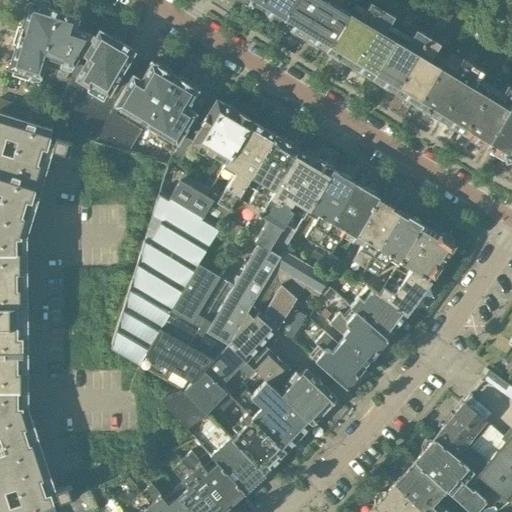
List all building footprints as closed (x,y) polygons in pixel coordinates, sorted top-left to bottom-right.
[(29,2),(22,25),(10,66),(14,68),(13,73),(29,78),(30,75),(39,78),(41,72),(46,55),(44,54),(57,10),(48,7),(49,2),(48,0),(33,0),(33,3),(29,2)] [(261,0),(257,7),(282,22),(294,0),(261,0)] [(294,0),(282,22),(304,36),(311,25),(325,0),(294,0)] [(327,49),(354,4),(356,0),(325,0),(311,25),(304,36),(327,49)] [(371,2),(365,10),(354,4),(327,49),(350,63),(373,25),(383,9),(371,2)] [(373,77),(400,31),(389,24),(394,16),(383,9),(373,25),(350,63),(373,77)] [(77,16),(57,10),(44,54),(46,55),(41,72),(56,77),(56,74),(70,80),(96,35),(74,28),(77,16)] [(87,137),(131,74),(122,69),(133,51),(131,49),(131,48),(119,40),(118,41),(99,29),(96,35),(70,80),(47,125),(87,137)] [(395,91),(428,36),(416,29),(411,38),(400,31),(373,77),(395,91)] [(446,59),(435,52),(440,43),(428,36),(395,91),(418,104),(446,59)] [(457,66),(446,59),(418,104),(441,118),(474,64),(462,57),(457,66)] [(132,73),(131,74),(87,137),(87,138),(128,151),(142,130),(110,110),(113,104),(146,124),(175,75),(170,72),(155,63),(151,61),(141,79),(132,73)] [(491,86),(480,80),(486,71),(474,64),(441,118),(464,132),(491,86)] [(178,77),(175,75),(146,124),(176,142),(195,111),(186,106),(197,88),(192,86),(193,85),(178,77)] [(503,93),(491,86),(464,132),(487,146),(511,104),(511,86),(508,85),(503,93)] [(0,111),(24,119),(28,106),(0,97),(0,111)] [(222,168),(225,162),(251,120),(217,99),(192,141),(211,152),(207,159),(222,168)] [(511,158),(511,104),(487,146),(505,157),(506,160),(511,158)] [(20,249),(20,233),(52,128),(24,119),(0,111),(0,511),(38,511),(54,504),(22,405),(21,333),(16,333),(16,305),(21,305),(20,249)] [(248,175),(273,133),(251,120),(225,162),(235,169),(217,199),(230,207),(236,196),(246,180),(248,175)] [(248,175),(246,180),(256,185),(271,194),(277,185),(298,148),(273,133),(248,175)] [(55,137),(52,148),(67,153),(71,141),(55,137)] [(131,286),(112,347),(185,387),(205,366),(228,342),(253,301),(284,248),(309,205),(331,168),(310,155),(298,148),(277,185),(271,194),(261,211),(269,215),(255,240),(257,242),(246,261),(233,282),(222,276),(197,262),(226,213),(230,207),(217,199),(206,193),(180,178),(170,195),(160,189),(131,286)] [(318,242),(353,181),(331,168),(309,205),(318,210),(305,234),(318,242)] [(376,195),(353,181),(318,242),(329,248),(343,225),(354,232),(376,195)] [(230,207),(226,213),(238,220),(241,216),(254,223),(261,211),(271,194),(256,185),(246,202),(236,196),(230,207)] [(398,208),(376,195),(354,232),(352,237),(360,242),(351,256),(364,265),(398,208)] [(398,208),(364,265),(377,272),(385,258),(394,264),(398,258),(421,222),(398,208)] [(421,222),(398,258),(429,277),(433,273),(435,275),(443,265),(440,263),(455,241),(454,236),(446,232),(440,233),(421,222)] [(279,324),(291,304),(302,286),(322,297),(330,287),(325,282),(329,274),(319,268),(284,248),(253,301),(279,324)] [(429,277),(398,258),(394,264),(389,273),(378,290),(405,310),(429,277)] [(350,303),(355,307),(387,335),(396,322),(399,324),(406,314),(404,312),(405,310),(378,290),(367,283),(350,303)] [(253,301),(228,342),(246,357),(252,363),(256,366),(267,377),(273,383),(290,367),(268,347),(278,336),(272,331),(279,324),(253,301)] [(307,313),(291,304),(279,324),(293,337),(299,326),(307,313)] [(315,356),(345,383),(387,335),(355,307),(348,315),(340,309),(330,320),(332,321),(316,340),(323,346),(315,356)] [(300,325),(308,325),(312,320),(306,314),(300,325)] [(252,363),(246,357),(228,342),(205,366),(231,392),(256,366),(252,363)] [(281,391),(313,421),(336,394),(305,365),(281,391)] [(219,410),(234,395),(231,392),(205,366),(185,387),(207,409),(213,403),(219,410)] [(508,392),(511,386),(511,385),(489,370),(485,376),(508,392)] [(246,383),(235,395),(248,409),(287,448),(307,427),(313,421),(281,391),(273,383),(267,377),(261,383),(254,390),(246,383)] [(207,409),(185,387),(162,397),(193,432),(201,441),(213,454),(244,489),(264,469),(232,435),(207,409)] [(483,419),(463,402),(434,437),(454,454),(474,471),(478,474),(488,461),(465,441),(483,419)] [(287,448),(248,409),(241,416),(246,421),(232,435),(264,469),(270,463),(273,467),(283,457),(280,454),(287,448)] [(511,431),(488,461),(478,474),(510,501),(511,499),(511,431)] [(420,444),(422,449),(413,458),(445,488),(472,511),(475,511),(487,499),(475,489),(474,490),(465,482),(474,471),(454,454),(434,437),(426,437),(420,444)] [(193,448),(182,457),(223,506),(244,489),(213,454),(204,462),(193,448)] [(163,464),(158,457),(153,462),(158,468),(163,464)] [(193,511),(215,511),(223,506),(182,457),(173,465),(184,479),(174,488),(193,511)] [(403,470),(394,480),(426,511),(449,511),(444,507),(440,511),(432,502),(445,488),(413,458),(412,459),(406,459),(402,464),(403,470)] [(375,500),(373,502),(383,511),(426,511),(394,480),(384,490),(379,489),(374,494),(375,500)] [(153,482),(142,490),(159,511),(193,511),(174,488),(164,496),(153,482)] [(75,496),(71,484),(55,490),(59,501),(75,496)] [(104,485),(94,492),(98,498),(105,499),(111,495),(104,485)] [(159,511),(142,490),(131,499),(141,511),(159,511)] [(90,511),(99,507),(90,492),(48,511),(90,511)] [(362,511),(383,511),(373,502),(372,503),(367,503),(362,507),(362,511)]
